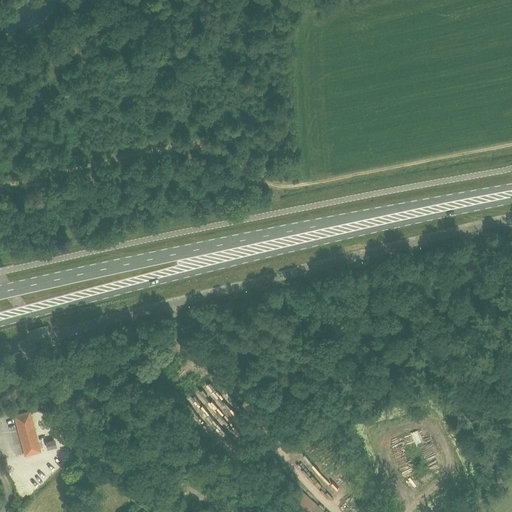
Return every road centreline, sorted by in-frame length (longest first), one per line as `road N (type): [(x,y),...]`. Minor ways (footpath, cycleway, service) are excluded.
road 1 (primary): [(0,322),(511,202)]
road 2 (primary): [(511,188),(0,292)]
road 3 (unclassified): [(21,346),(511,219)]
road 4 (unclassified): [(21,346),(92,417),(225,511)]
road 5 (unknown): [(322,499),(220,378),(184,300)]
